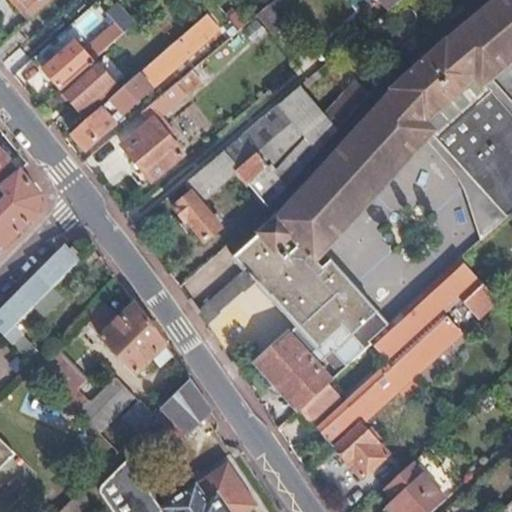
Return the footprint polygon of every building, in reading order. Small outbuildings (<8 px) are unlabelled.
[(14,0),(22,8),(31,18),(51,0),(14,0)] [(387,325),(322,254),(368,202),(425,140),(443,160),(455,175),(466,198),(482,241),(511,213),(511,105),(509,102),(490,81),(511,61),(511,0),(500,0),(446,45),(445,44),(405,78),(391,89),(390,92),(382,102),(324,165),(279,216),(267,226),(250,241),(233,256),(244,269),(256,282),(270,299),(272,297),(297,326),(256,362),(299,409),(327,384),(370,346),(367,343),(387,325)] [(383,0),(391,8),(400,0),(383,0)] [(255,14),(271,33),(283,23),(267,4),(255,14)] [(117,6),(106,14),(115,24),(122,34),(133,24),(117,6)] [(6,22),(15,32),(31,18),(22,8),(6,22)] [(401,17),(394,9),(381,21),(388,28),(401,17)] [(196,24),(71,133),(77,141),(84,149),(114,123),(103,111),(113,103),(122,115),(205,42),(203,39),(213,30),(202,18),(196,24)] [(91,51),(96,56),(122,34),(115,24),(92,44),(95,48),(91,51)] [(43,71),(60,89),(91,61),(75,43),(43,71)] [(91,61),(60,89),(82,115),(114,86),(91,61)] [(200,81),(190,69),(156,99),(165,111),(200,81)] [(279,103),(309,140),(328,123),(298,87),(279,103)] [(156,99),(139,112),(148,123),(152,119),(153,120),(165,111),(156,99)] [(247,183),(249,182),(267,166),(272,171),(309,140),(279,103),(168,197),(176,206),(172,209),(184,223),(188,220),(205,242),(222,229),(201,204),(217,191),(211,184),(233,166),(247,183)] [(152,119),(148,123),(121,145),(150,180),(181,154),(153,120),(152,119)] [(249,182),(268,205),(318,151),(309,140),(272,171),(267,166),(249,182)] [(0,151),(0,185),(17,171),(0,151)] [(0,250),(0,251),(38,212),(42,195),(20,169),(17,171),(0,185),(0,250)] [(482,241),(470,252),(483,266),(495,255),(482,241)] [(64,245),(0,309),(0,331),(12,344),(24,333),(16,325),(30,310),(44,296),(78,261),(64,245)] [(470,252),(458,262),(487,293),(499,283),(483,266),(470,252)] [(439,279),(460,303),(478,287),(457,263),(439,279)] [(197,311),(208,326),(256,282),(244,269),(197,311)] [(439,279),(421,295),(443,319),(460,303),(439,279)] [(508,293),(499,283),(487,293),(495,302),(508,293)] [(460,303),(477,321),(495,305),(478,287),(460,303)] [(321,434),(335,449),(361,426),(414,378),(460,337),(443,319),(421,295),(387,325),(367,343),(370,346),(391,370),(321,434)] [(162,363),(171,355),(135,305),(112,327),(102,338),(100,340),(134,375),(156,354),(162,363)] [(86,323),(102,338),(112,327),(94,308),(90,312),(93,316),(86,323)] [(79,413),(87,405),(46,363),(38,371),(79,413)] [(79,413),(106,440),(140,406),(114,379),(87,405),(79,413)] [(179,443),(211,411),(189,380),(153,417),(179,443)] [(327,384),(299,409),(311,423),(339,398),(327,384)] [(55,423),(60,412),(36,399),(30,411),(55,423)] [(361,426),(335,449),(361,479),(387,455),(361,426)] [(0,469),(16,454),(0,437),(0,469)] [(245,511),(259,503),(231,462),(165,506),(130,456),(100,487),(125,511),(245,511)] [(394,511),(425,511),(443,496),(411,460),(382,485),(391,496),(386,502),(394,511)] [(95,511),(82,489),(58,511),(95,511)]
